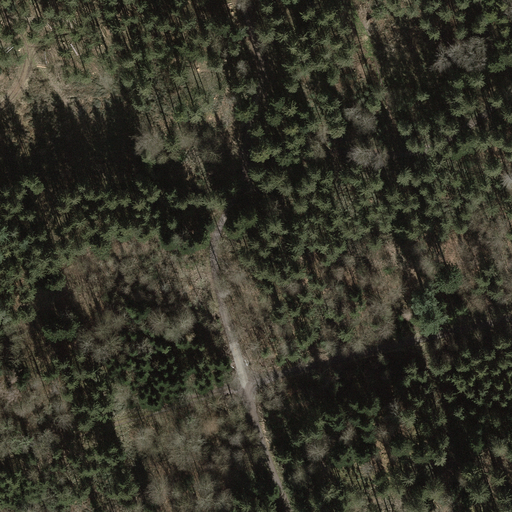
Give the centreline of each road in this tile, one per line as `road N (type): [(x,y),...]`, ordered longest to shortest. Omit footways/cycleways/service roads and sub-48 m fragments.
road 1 (track): [(511,96),(430,150),(285,159),(245,179),(224,213),(206,259),(241,383),(291,511)]
road 2 (track): [(0,457),(320,360),(511,317)]
road 3 (track): [(240,0),(263,73),(246,132),(245,179)]
